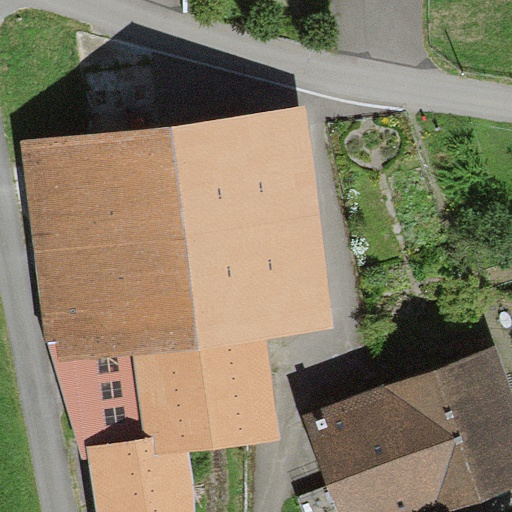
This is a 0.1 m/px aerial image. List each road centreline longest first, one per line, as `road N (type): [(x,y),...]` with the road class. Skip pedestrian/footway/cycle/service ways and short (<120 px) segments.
road 1 (residential): [(511,113),(374,94),(79,0)]
road 2 (residential): [(0,225),(53,511)]
